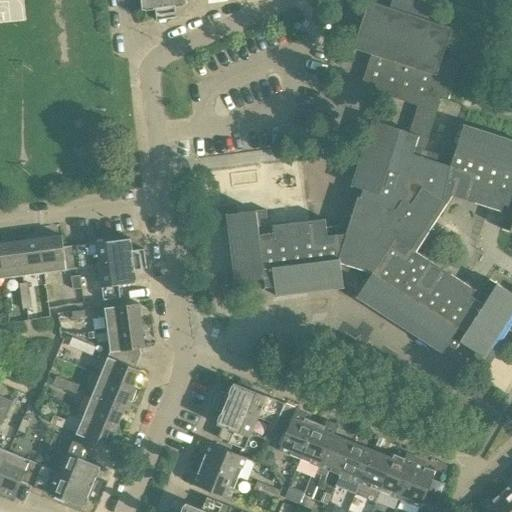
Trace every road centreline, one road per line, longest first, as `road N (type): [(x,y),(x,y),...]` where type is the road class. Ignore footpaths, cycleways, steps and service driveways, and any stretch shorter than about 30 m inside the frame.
road 1 (residential): [(124,511),(183,357),(160,199)]
road 2 (residential): [(0,222),(160,199)]
road 3 (residential): [(152,64),(287,0)]
road 4 (residential): [(160,199),(152,64)]
